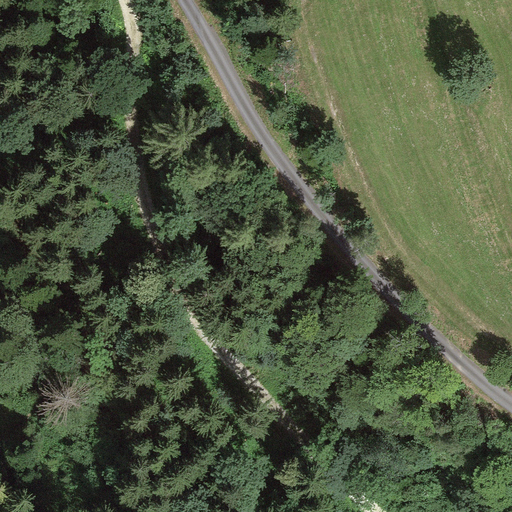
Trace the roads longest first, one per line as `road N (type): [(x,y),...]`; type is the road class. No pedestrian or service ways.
road 1 (track): [(125,0),(139,50),(147,194),(165,259),(224,357),(374,511)]
road 2 (track): [(182,0),(292,177),(398,305),(511,401)]
road 3 (track): [(299,19),(369,211),(420,280),(511,359)]
road 4 (track): [(428,0),(471,159),(511,257)]
